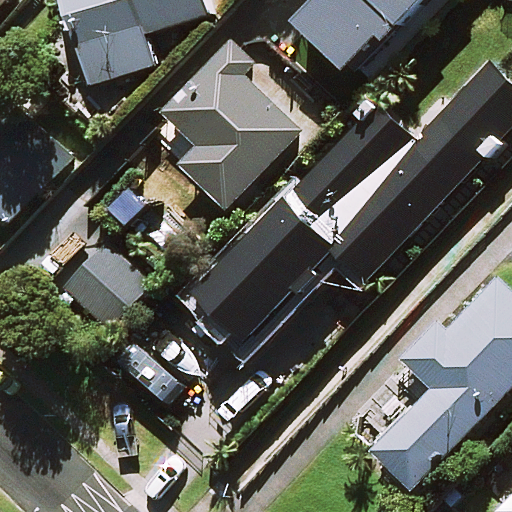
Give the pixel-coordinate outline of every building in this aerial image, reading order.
[(0,0),(0,13),(12,0),(0,0)] [(215,15),(210,0),(70,0),(97,87),(160,67),(150,36),(215,15)] [(328,0),(306,21),(357,75),(435,0),(328,0)] [(309,132),(279,104),(306,75),(275,46),(260,61),(239,41),(170,114),(206,147),(188,166),(235,211),(309,132)] [(383,105),(205,297),(255,342),(341,249),(370,276),(511,123),(511,80),(490,60),(418,137),(383,105)] [(14,114),(0,100),(0,208),(17,225),(81,159),(24,103),(14,114)] [(511,388),(511,300),(495,284),(446,335),(437,327),(401,365),(430,392),(371,455),(412,494),(511,388)] [(511,511),(511,498),(499,511),(511,511)]
